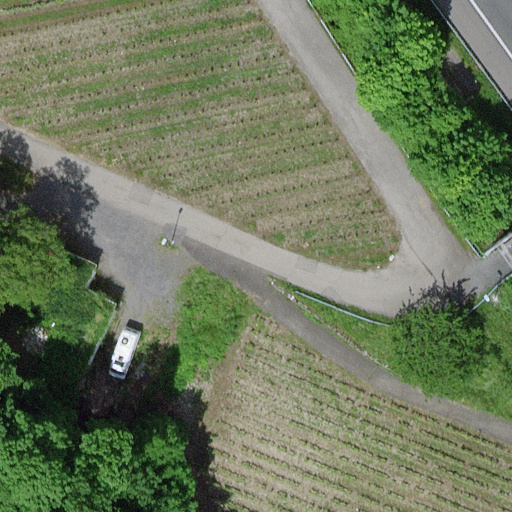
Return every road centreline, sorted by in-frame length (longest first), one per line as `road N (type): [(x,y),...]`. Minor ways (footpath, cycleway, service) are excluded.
road 1 (unclassified): [(0,137),(368,293),(435,292),(511,247)]
road 2 (track): [(511,437),(380,381),(247,281),(228,238)]
road 3 (track): [(279,0),(430,238),(443,288)]
